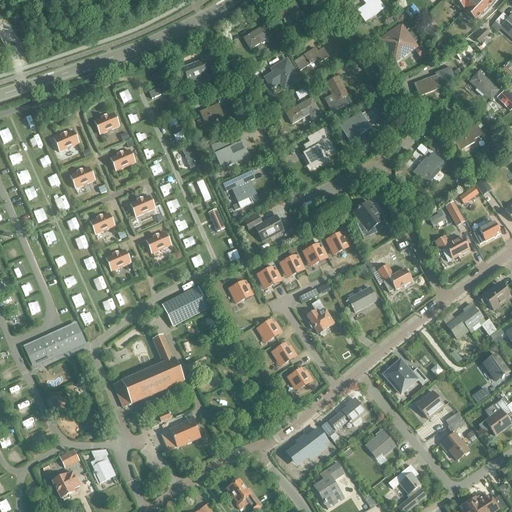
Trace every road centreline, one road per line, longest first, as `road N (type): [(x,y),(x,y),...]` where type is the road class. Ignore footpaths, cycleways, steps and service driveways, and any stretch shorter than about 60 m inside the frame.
road 1 (residential): [(379,165),(298,202),(212,37)]
road 2 (tertiary): [(230,0),(158,40),(0,95)]
road 3 (residential): [(511,454),(453,492),(357,372)]
road 4 (residential): [(322,0),(413,129),(414,141),(379,165)]
road 5 (residential): [(379,165),(444,302)]
road 6 (residential): [(252,448),(274,440),(357,372)]
road 7 (unclassified): [(150,511),(252,448)]
